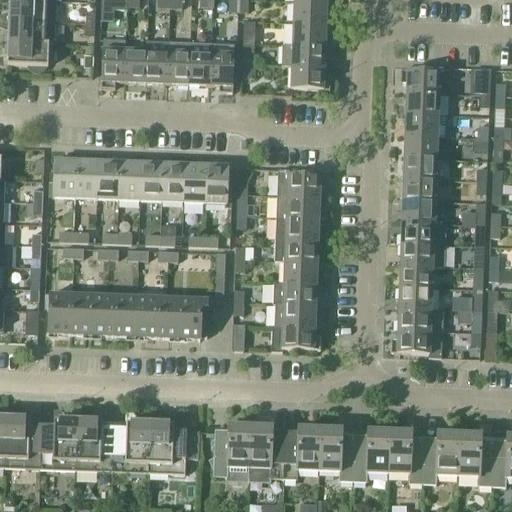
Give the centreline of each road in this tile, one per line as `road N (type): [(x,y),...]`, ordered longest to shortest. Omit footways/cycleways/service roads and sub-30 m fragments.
road 1 (residential): [(363,373),(314,393),(0,381)]
road 2 (residential): [(358,140),(265,136),(228,120),(0,110)]
road 3 (residential): [(363,373),(370,168),(358,140)]
road 4 (residential): [(511,401),(409,398),(363,373)]
road 5 (residential): [(377,31),(511,37)]
